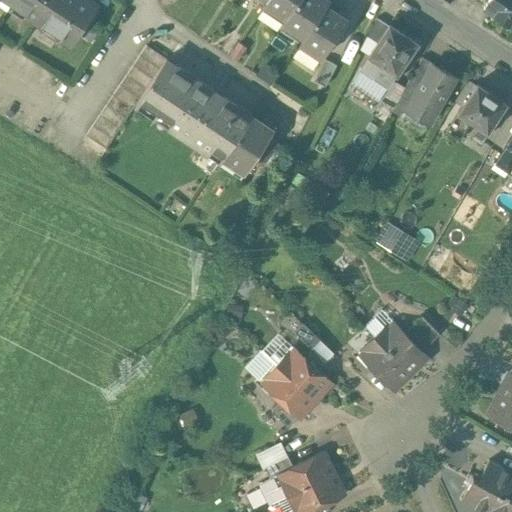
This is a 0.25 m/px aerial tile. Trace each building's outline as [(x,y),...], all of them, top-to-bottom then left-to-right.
[(4,0),(36,20),(49,0),(4,0)] [(96,2),(92,0),(49,0),(36,20),(69,42),(96,2)] [(266,0),(264,3),(286,17),(287,18),(298,0),(266,0)] [(298,0),(287,18),(286,17),(283,22),(304,36),(305,37),(325,5),(326,6),(329,1),(327,0),(298,0)] [(511,0),(489,0),(484,8),(510,25),(511,22),(511,0)] [(326,6),(325,5),(305,37),(304,36),(301,41),(323,56),(347,20),(326,6)] [(388,27),(376,18),(367,36),(377,43),(388,27)] [(416,43),(389,25),(388,27),(377,43),(369,56),(386,67),(383,72),(393,78),(416,43)] [(422,56),(400,95),(410,101),(432,62),(422,56)] [(252,115),(166,58),(135,104),(221,161),(223,158),(252,115)] [(337,64),(326,59),(315,80),(325,86),(337,64)] [(410,101),(405,110),(428,123),(456,76),(432,62),(410,101)] [(507,102),(478,83),(458,112),(478,126),(475,129),(485,136),(507,102)] [(133,108),(113,95),(106,105),(126,118),(133,108)] [(373,107),(364,100),(355,113),(365,120),(373,107)] [(126,118),(106,105),(99,114),(119,128),(126,118)] [(119,128),(99,114),(93,124),(113,138),(119,128)] [(252,115),(223,158),(245,172),(256,156),(269,136),(273,129),(252,115)] [(113,138),(93,124),(86,134),(106,148),(113,138)] [(461,138),(448,129),(440,141),(454,150),(461,138)] [(269,136),(256,156),(265,162),(279,142),(269,136)] [(511,166),(511,148),(506,145),(495,162),(509,171),(511,166)] [(386,223),(378,236),(409,257),(418,244),(386,223)] [(439,333),(422,315),(413,323),(431,341),(439,333)] [(320,339),(303,322),(295,331),(312,347),(320,339)] [(403,333),(392,322),(387,327),(385,324),(374,334),(410,372),(426,356),(421,351),(403,333)] [(431,341),(413,323),(403,333),(421,351),(431,341)] [(374,334),(361,346),(364,349),(358,354),(393,389),(410,372),(374,334)] [(321,339),(315,347),(328,358),(334,349),(321,339)] [(331,381),(296,348),(290,354),(287,351),(276,363),(314,398),(331,381)] [(314,398),(276,363),(265,375),(268,377),(263,383),(281,400),(298,416),(314,398)] [(511,372),(500,393),(511,399),(511,372)] [(511,399),(500,393),(488,415),(511,427),(511,399)] [(298,416),(281,400),(271,410),(289,426),(298,416)] [(293,465),(280,472),(270,477),(259,483),(269,503),(287,494),(287,495),(334,472),(323,450),(293,465)] [(287,455),(264,466),(270,477),(280,472),(293,465),(287,455)] [(511,472),(488,460),(477,479),(477,480),(511,498),(511,472)] [(334,472),(287,495),(295,511),(306,511),(314,508),(344,493),(334,472)] [(511,511),(511,498),(477,480),(477,479),(472,477),(461,499),(485,511),(484,511),(511,511)]
